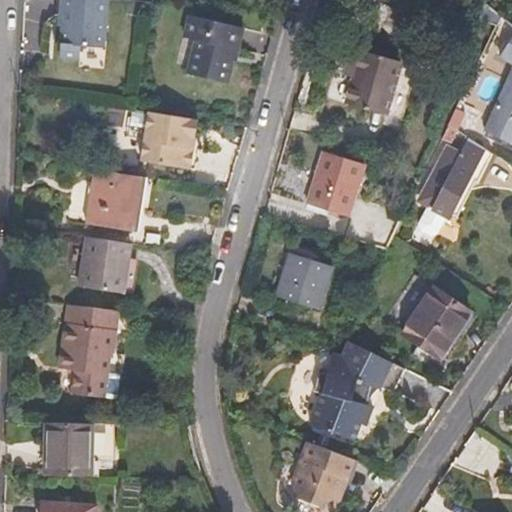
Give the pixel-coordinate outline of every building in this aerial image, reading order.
[(59,0),(54,52),(74,55),(77,42),(98,45),(105,0),(59,0)] [(189,46),(183,79),(221,86),(228,53),(231,53),(237,24),(183,15),(177,43),(189,46)] [(511,61),(511,86),(489,137),(511,148),(511,39),(502,54),(511,61)] [(351,82),(346,105),(383,114),(396,61),(349,49),(344,69),(354,71),(351,82)] [(344,69),(341,79),(351,82),(354,71),(344,69)] [(447,126),(455,132),(463,115),(454,111),(447,126)] [(149,113),(142,164),(188,171),(191,149),(186,148),(187,139),(192,139),(196,120),(149,113)] [(447,126),(440,140),(448,144),(455,132),(447,126)] [(460,157),(444,150),(424,188),(429,191),(422,205),(426,207),(444,216),(447,217),(467,180),(480,187),(495,158),(468,140),(460,157)] [(323,152),(305,205),(348,218),(364,165),(323,152)] [(95,172),(87,228),(134,234),(143,179),(95,172)] [(444,216),(426,207),(417,224),(419,232),(429,237),(436,233),(444,216)] [(77,289),(83,290),(121,295),(128,246),(84,240),(82,257),(77,289)] [(286,254),(273,299),(316,311),(329,266),(286,254)] [(431,287),(400,333),(422,348),(437,357),(468,311),(431,287)] [(81,373),(79,396),(109,398),(112,375),(116,375),(122,312),(71,307),(64,370),(81,373)] [(468,311),(437,357),(422,348),(417,355),(440,369),(477,316),(468,311)] [(408,371),(363,351),(346,376),(339,373),(328,391),(334,395),(316,422),(359,440),(368,427),(373,429),(385,409),(374,404),(383,391),(394,395),(408,371)] [(421,377),(408,371),(394,395),(406,400),(421,377)] [(112,375),(109,398),(125,400),(128,376),(116,375),(112,375)] [(48,443),(48,476),(89,476),(90,460),(125,458),(125,422),(41,424),(41,443),(48,443)] [(287,487),(293,501),(315,509),(329,503),(338,477),(344,478),(351,459),(304,443),(287,487)] [(351,459),(344,478),(349,480),(356,461),(351,459)] [(338,477),(329,503),(343,497),(349,480),(344,478),(338,477)] [(92,511),(93,507),(39,503),(37,511),(92,511)]
